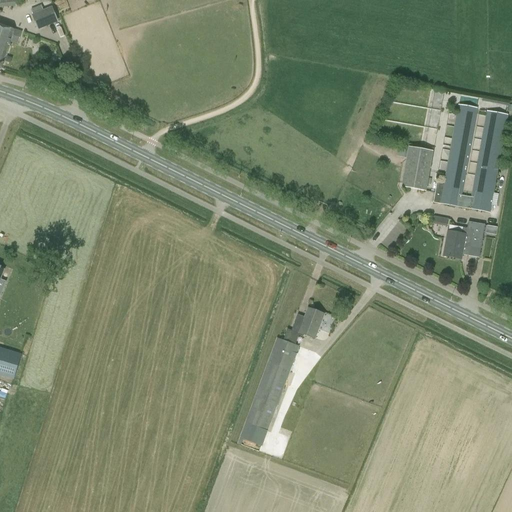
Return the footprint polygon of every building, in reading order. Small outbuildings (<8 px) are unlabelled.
[(0,0),(0,8),(16,7),(15,0),(0,0)] [(38,30),(58,22),(52,7),(32,15),(38,30)] [(18,45),(22,32),(0,24),(0,69),(0,70),(10,42),(18,45)] [(462,196),(478,108),(457,104),(443,183),(436,182),(432,203),(496,214),(499,199),(493,198),(508,115),(487,111),(471,197),(462,196)] [(398,148),(397,157),(403,158),(404,158),(406,147),(399,145),(398,148)] [(433,151),(409,147),(402,187),(425,191),(433,151)] [(438,216),(436,223),(447,226),(449,219),(438,216)] [(391,230),(398,236),(405,228),(397,222),(391,230)] [(461,259),(463,251),(470,252),(474,230),(463,227),(461,234),(448,231),(444,256),(461,259)] [(263,444),(281,395),(285,396),(286,393),(282,392),(300,346),(295,345),(298,336),(303,338),(304,335),(315,338),(324,314),(308,308),(305,317),(297,315),(292,331),(287,329),(283,340),(277,338),(240,436),(263,444)] [(0,347),(0,373),(14,377),(21,353),(0,347)]
